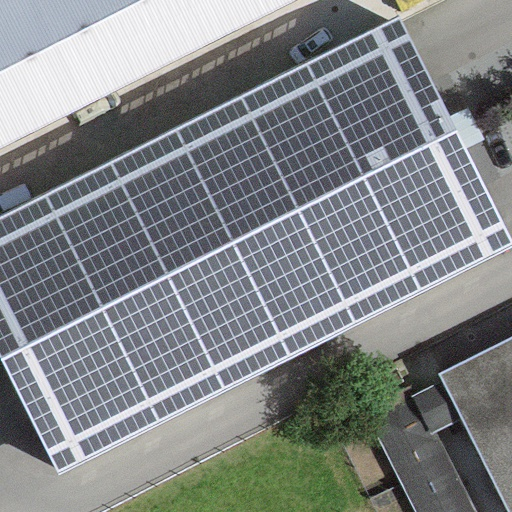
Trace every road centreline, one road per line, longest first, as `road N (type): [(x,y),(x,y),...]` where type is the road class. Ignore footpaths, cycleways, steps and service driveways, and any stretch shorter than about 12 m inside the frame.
road 1 (unknown): [(497,0),(111,228),(36,283),(0,321)]
road 2 (unknown): [(0,452),(41,473),(84,471),(264,399),(511,253)]
